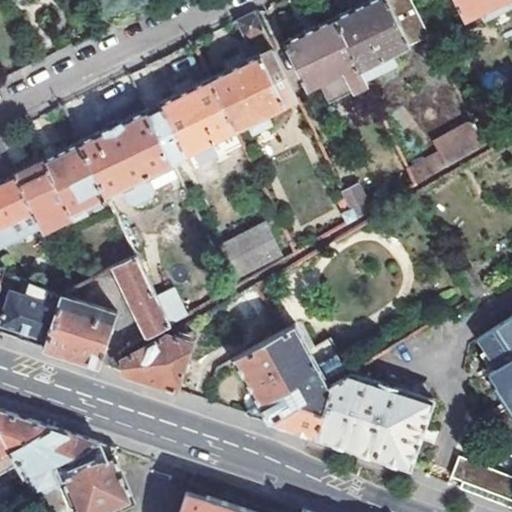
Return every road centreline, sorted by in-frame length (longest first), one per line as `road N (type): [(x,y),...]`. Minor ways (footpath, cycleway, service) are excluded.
road 1 (secondary): [(408,511),(0,379)]
road 2 (residential): [(228,0),(0,110)]
